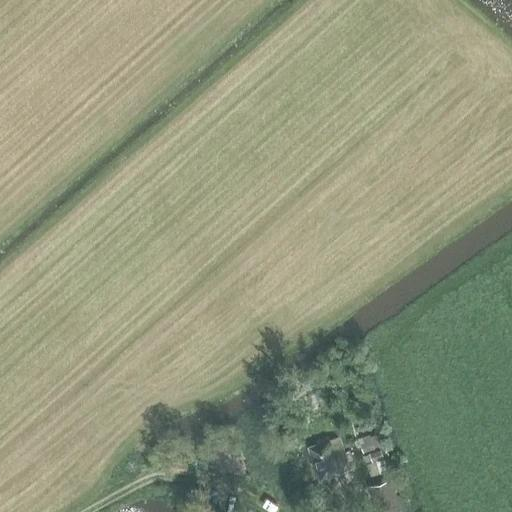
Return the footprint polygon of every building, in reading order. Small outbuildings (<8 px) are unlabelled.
[(363,454),(380,449),(375,432),(358,437),(363,454)] [(319,480),(350,470),(339,438),(308,448),(319,480)] [(171,454),(169,471),(186,473),(188,457),(171,454)] [(371,475),(389,470),(386,458),(367,463),(371,475)] [(377,511),(401,511),(392,479),(369,486),(377,511)]
